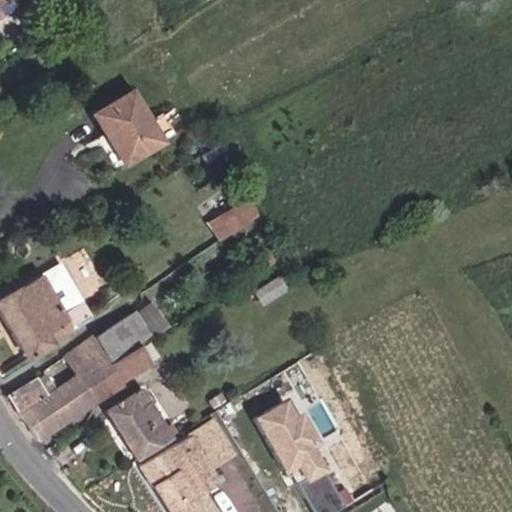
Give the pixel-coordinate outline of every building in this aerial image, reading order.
[(0,0),(0,19),(12,12),(5,0),(0,0)] [(22,0),(5,0),(12,12),(25,4),(22,0)] [(214,0),(189,15),(215,61),(320,0),(214,0)] [(430,0),(348,0),(363,34),(432,5),(430,0)] [(119,124),(158,102),(136,70),(101,94),(119,124)] [(158,102),(119,124),(130,142),(168,118),(158,102)] [(258,220),(244,198),(206,221),(221,244),(258,220)] [(71,298),(48,261),(31,272),(54,309),(71,298)] [(54,309),(31,272),(31,271),(0,289),(0,323),(21,356),(66,328),(54,309)] [(59,354),(73,374),(78,383),(102,368),(99,364),(83,338),(59,354)] [(78,383),(73,374),(40,395),(25,384),(4,399),(29,437),(89,399),(78,383)] [(121,397),(99,412),(131,459),(164,439),(131,391),(121,397)] [(328,511),(341,505),(305,445),(311,441),(295,413),(288,416),(279,400),(251,416),(281,469),(293,462),(301,477),(293,481),(310,511),(328,511)] [(228,403),(190,427),(194,435),(199,442),(237,418),(228,403)] [(183,443),(178,434),(135,463),(165,511),(210,511),(195,492),(208,484),(183,443)] [(199,442),(194,435),(183,443),(208,484),(220,476),(208,457),(199,442)] [(301,477),(293,462),(281,469),(284,475),(288,473),(293,481),(301,477)]
